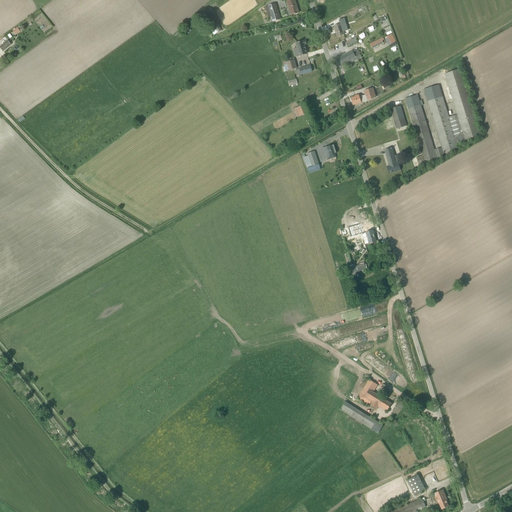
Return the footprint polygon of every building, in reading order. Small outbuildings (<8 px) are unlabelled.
[(286,0),(291,15),(299,13),(294,0),(286,0)] [(276,4),(268,6),(265,7),(268,17),(271,17),(273,21),(280,19),(276,4)] [(342,18),(345,26),(353,24),(351,16),(342,18)] [(217,24),(213,27),(217,33),(222,29),(217,24)] [(344,35),(341,24),(334,26),(337,37),(344,35)] [(20,25),(12,31),(15,35),(23,29),(20,25)] [(385,38),(388,45),(396,42),(392,34),(385,38)] [(382,41),(384,40),(383,37),(370,44),(372,48),(383,43),(382,41)] [(7,40),(0,45),(0,48),(3,52),(11,44),(7,40)] [(305,40),(296,43),(298,50),(294,51),(296,57),(307,54),(304,44),(306,43),(305,40)] [(11,46),(15,52),(21,48),(17,43),(11,46)] [(362,57),(359,53),(357,48),(353,51),(335,60),(340,69),(344,66),(343,64),(346,62),(347,64),(350,62),(350,63),(362,57)] [(285,66),(286,71),(297,68),(294,58),(290,59),(290,61),(284,63),(285,66)] [(310,65),(295,70),(297,76),(312,72),(310,65)] [(423,155),(416,157),(419,164),(425,163),(436,159),(435,155),(436,155),(437,159),(445,157),(444,153),(445,153),(446,155),(450,154),(449,151),(458,148),(457,144),(466,142),(465,139),(481,134),(460,69),(445,73),(464,135),(461,135),(454,115),(449,117),(439,85),(424,89),(442,147),(435,150),(421,106),(423,105),(422,100),(420,101),(418,95),(406,99),(423,155)] [(351,102),(352,102),(353,105),(372,99),(376,97),(373,88),(364,91),(366,96),(360,98),(359,95),(354,96),(355,97),(351,98),(352,100),(351,100),(351,102)] [(302,105),(296,108),(300,116),(305,114),(302,105)] [(390,109),(394,121),(397,129),(407,126),(400,106),(390,109)] [(330,155),(331,159),(336,157),(335,154),(336,153),(334,145),(324,148),(325,152),(326,157),(330,155)] [(397,164),(392,148),(385,150),(390,166),(387,167),(389,174),(400,170),(398,163),(397,164)] [(314,151),(307,153),(312,167),(319,164),(314,151)] [(364,238),(363,238),(365,245),(376,241),(373,231),(366,233),(363,233),(361,226),(348,230),(348,233),(353,232),(355,236),(362,234),(363,234),(364,238)] [(350,269),(351,273),(366,269),(365,264),(350,269)] [(378,385),(370,380),(358,399),(369,406),(370,405),(377,410),(379,407),(386,412),(392,403),(374,392),(378,385)] [(383,425),(346,402),(341,410),(371,429),(378,433),(383,425)] [(417,475),(407,480),(414,495),(425,489),(417,475)] [(442,490),(434,493),(438,503),(439,503),(442,509),(449,506),(446,500),(447,500),(442,490)] [(422,498),(388,511),(413,511),(426,507),(422,498)]
